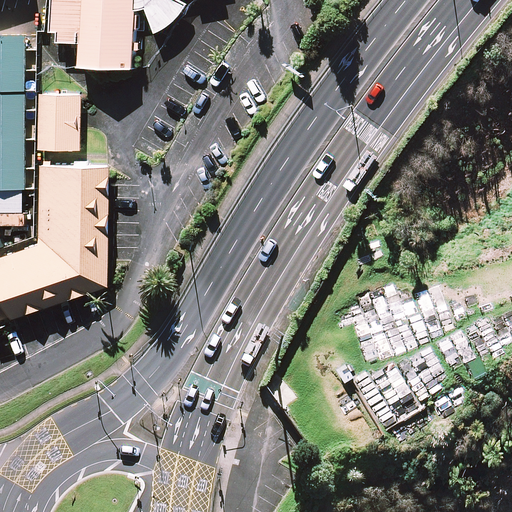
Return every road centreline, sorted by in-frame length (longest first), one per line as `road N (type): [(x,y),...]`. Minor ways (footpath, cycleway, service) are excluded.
road 1 (trunk): [(59,454),(162,361),(286,161),(403,0)]
road 2 (trunk): [(462,0),(283,255),(213,381),(170,485)]
road 3 (trunk): [(59,454),(120,449),(143,458),(170,485)]
